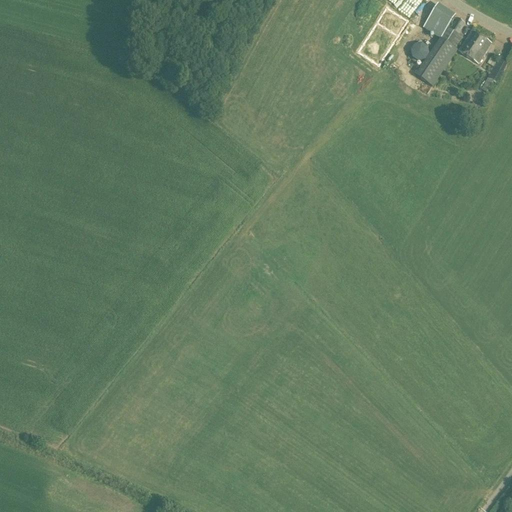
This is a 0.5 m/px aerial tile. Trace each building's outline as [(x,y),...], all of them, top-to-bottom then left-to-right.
[(408,2),(404,8),(416,15),(419,9),(408,2)] [(450,30),(448,29),(455,18),(438,7),(424,28),(441,39),(416,77),(433,88),(457,51),(455,49),(462,38),(458,35),(465,24),(458,20),(450,30)] [(379,67),(408,22),(387,8),(357,53),(379,67)] [(478,66),(492,45),(472,32),(459,53),(478,66)] [(428,57),(427,54),(426,51),(424,50),(421,49),(418,49),(415,50),(413,53),(412,54),(412,56),(412,59),(413,60),(414,62),(417,64),(420,64),(422,64),(426,62),(427,60),(428,57)] [(496,85),(508,64),(498,59),(481,91),(487,94),(492,83),(496,85)]
